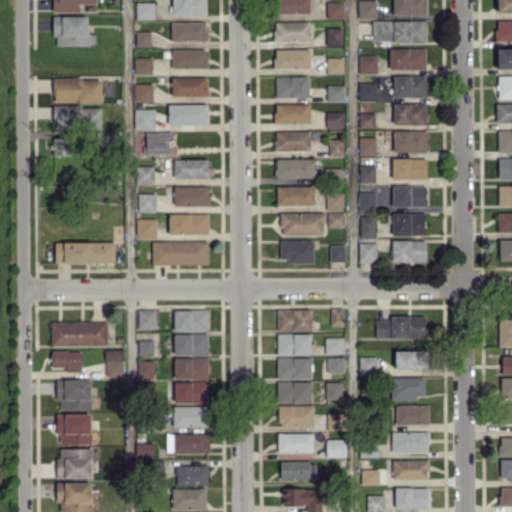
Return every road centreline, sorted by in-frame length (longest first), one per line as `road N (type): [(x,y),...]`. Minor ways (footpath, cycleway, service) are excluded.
road 1 (residential): [(239,0),(242,511)]
road 2 (residential): [(461,0),(464,511)]
road 3 (residential): [(20,0),(22,511)]
road 4 (residential): [(511,287),(22,290)]
